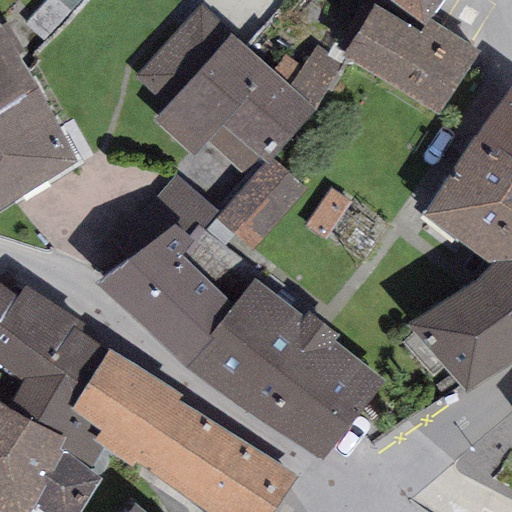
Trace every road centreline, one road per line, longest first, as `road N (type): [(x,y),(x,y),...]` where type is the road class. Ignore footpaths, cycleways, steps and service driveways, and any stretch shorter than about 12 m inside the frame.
road 1 (residential): [(340,498),(0,266)]
road 2 (residential): [(340,498),(511,379)]
